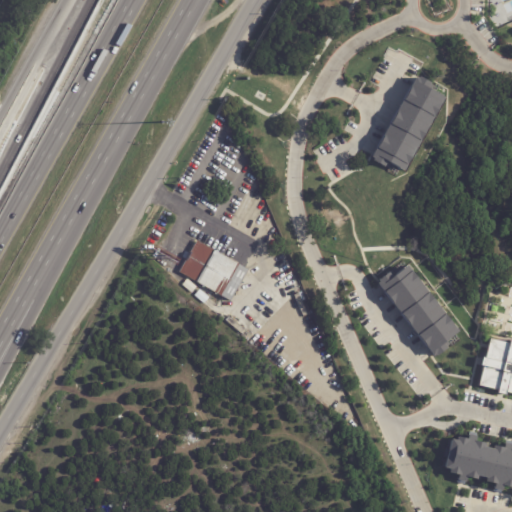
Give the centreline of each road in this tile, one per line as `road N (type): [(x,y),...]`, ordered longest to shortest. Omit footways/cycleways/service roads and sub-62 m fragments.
road 1 (secondary): [(0,432),(252,0)]
road 2 (motorway): [(0,335),(190,0)]
road 3 (motorway): [(131,0),(0,231)]
road 4 (motorway): [(88,0),(0,170)]
road 5 (secondary): [(74,0),(0,136)]
